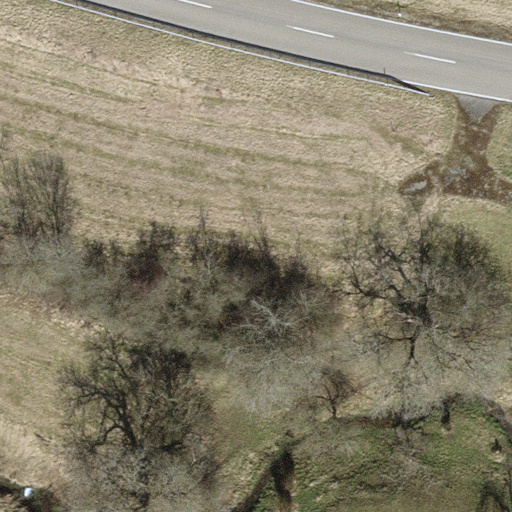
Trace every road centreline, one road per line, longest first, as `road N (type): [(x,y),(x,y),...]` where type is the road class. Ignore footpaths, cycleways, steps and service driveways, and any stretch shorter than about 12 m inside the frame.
road 1 (tertiary): [(158,0),(379,51),(511,70)]
road 2 (track): [(500,68),(445,192)]
